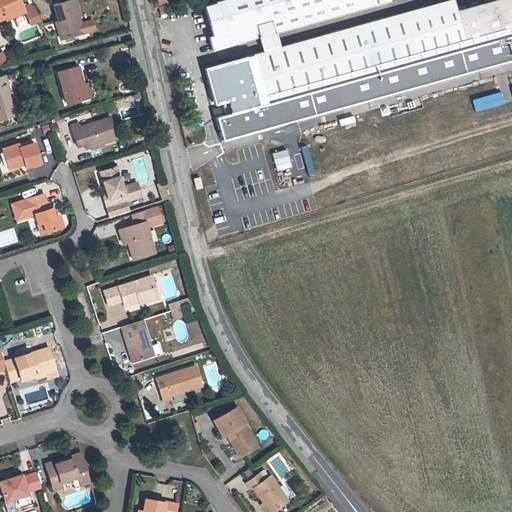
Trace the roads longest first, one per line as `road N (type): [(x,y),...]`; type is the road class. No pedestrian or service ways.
road 1 (tertiary): [(353,511),(234,359),(211,309),(141,32)]
road 2 (residential): [(141,32),(0,71)]
road 3 (residential): [(37,253),(84,388)]
road 4 (residential): [(225,511),(204,479),(120,464)]
